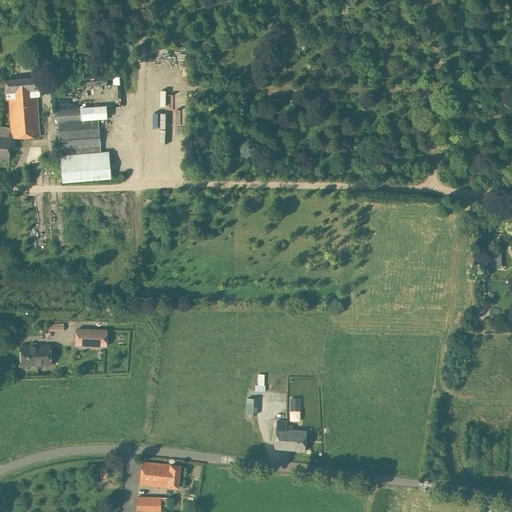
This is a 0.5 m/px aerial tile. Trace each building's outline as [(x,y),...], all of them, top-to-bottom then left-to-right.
[(6,100),(7,100),(10,128),(0,126),(0,159),(9,160),(12,139),(40,137),(37,97),(39,96),(37,77),(4,81),(6,100)] [(109,152),(101,153),(98,120),(107,119),(106,106),(80,108),(56,110),(57,122),(60,157),(62,183),(111,179),(109,152)] [(31,221),(8,221),(8,236),(10,236),(10,239),(26,239),(26,236),(31,236),(31,221)] [(26,255),(26,239),(10,239),(10,255),(12,255),(12,262),(19,262),(19,263),(24,263),(24,255),(26,255)] [(501,268),(501,250),(492,250),(492,253),(487,253),(487,264),(492,264),(492,268),(501,268)] [(107,330),(75,329),(75,346),(106,347),(107,330)] [(35,366),(35,346),(20,347),(20,367),(35,366)] [(50,346),(35,346),(35,366),(50,366),(50,346)] [(302,409),(301,397),(291,397),(291,409),(302,409)] [(247,398),(246,415),(257,415),(258,399),(247,398)] [(292,410),(293,420),(303,420),(302,409),(292,410)] [(306,431),(292,430),(293,426),(287,425),(287,422),(276,421),(274,449),(304,452),(306,431)] [(180,466),(169,465),(142,462),(139,486),(167,488),(178,489),(180,466)] [(390,494),(371,504),(375,511),(383,511),(396,505),(390,494)] [(160,511),(161,497),(137,497),(136,511),(160,511)]
